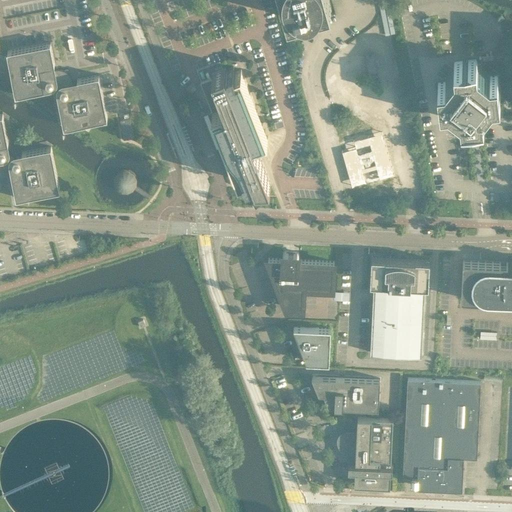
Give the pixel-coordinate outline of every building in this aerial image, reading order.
[(329,0),(283,0),(288,17),(303,13),(305,13),(307,13),(308,13),(310,13),(312,12),(313,12),(314,11),(316,10),(331,5),(329,0)] [(64,68),(64,69),(61,68),(58,68),(55,68),(50,42),(7,50),(8,54),(9,58),(16,93),(45,88),(45,87),(53,86),(54,87),(55,88),(56,88),(58,89),(59,97),(64,126),(107,117),(99,74),(73,80),(72,77),(71,74),(69,72),(68,72),(69,71),(69,70),(69,69),(68,68),(67,68),(66,68),(65,68),(64,68)] [(366,56),(368,67),(376,65),(374,54),(366,56)] [(448,104),(460,114),(461,122),(484,119),(483,111),(493,99),(500,98),(497,75),(490,76),(477,66),(476,59),(454,62),(454,69),(445,82),(437,83),(440,105),(448,104)] [(235,71),(233,66),(228,68),(228,69),(226,70),(225,67),(212,72),(214,77),(211,78),(211,77),(200,81),(238,179),(244,177),(247,182),(252,180),(252,178),(253,177),(255,183),(271,183),(254,140),(256,139),(257,141),(268,137),(241,69),(235,71)] [(2,113),(0,113),(0,171),(0,172),(1,172),(1,171),(2,171),(3,170),(6,171),(9,172),(11,171),(17,197),(59,189),(51,146),(22,152),(14,154),(13,153),(12,152),(11,151),(10,151),(9,150),(8,143),(8,142),(2,113)] [(384,130),(341,141),(351,185),(395,174),(384,130)] [(114,181),(114,185),(117,189),(120,191),(125,192),(129,191),(133,189),(135,185),(136,181),(136,177),(133,173),(129,170),(125,169),(121,170),(117,173),(114,176),(114,181)] [(284,251),(283,253),(282,258),(268,258),(286,307),(303,308),(304,286),(333,287),(334,261),(298,259),(299,253),(297,252),(284,251)] [(374,267),(373,293),(370,352),(422,355),(425,284),(429,284),(429,269),(430,258),(372,255),(371,267),(374,267)] [(511,269),(507,270),(508,262),(463,260),(461,298),(506,300),(506,296),(511,296),(511,269)] [(329,362),(331,327),(293,325),(293,326),(306,360),(306,361),(329,362)] [(380,378),(312,375),(319,392),(325,392),(329,403),(334,404),(334,405),(343,406),(343,405),(379,407),(380,378)] [(481,381),(407,377),(403,475),(412,475),(411,482),(417,482),(416,486),(447,487),(448,487),(449,487),(451,486),(452,486),(453,486),(454,485),(456,484),(457,483),(458,482),(458,481),(459,480),(460,479),(460,478),(461,477),(461,475),(461,474),(462,474),(462,456),(477,457),(481,381)] [(351,469),(351,471),(351,472),(351,473),(351,474),(352,475),(353,476),(354,477),(354,483),(390,485),(391,471),(392,471),(393,464),(391,464),(393,418),(357,416),(357,432),(348,431),(347,431),(346,432),(345,432),(343,432),(343,433),(342,434),(341,435),(340,436),(340,437),(339,438),(339,439),(339,440),(339,441),(339,442),(339,443),(340,444),(340,445),(341,446),(342,447),(349,456),(350,459),(351,462),(348,462),(348,469),(351,469)]
